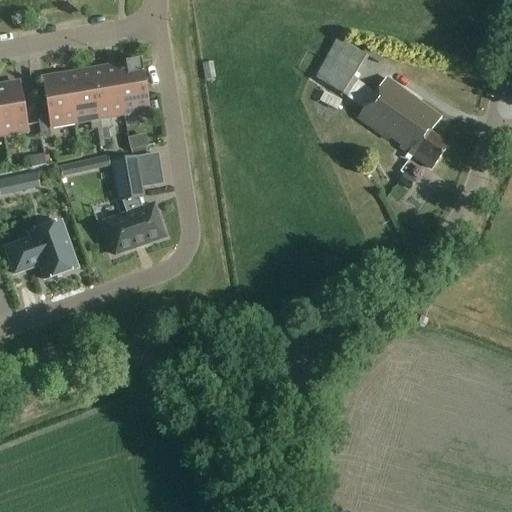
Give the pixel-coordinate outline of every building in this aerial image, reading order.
[(336,39),(315,79),(347,98),(364,110),(360,116),(389,138),(400,146),(413,156),(432,170),(448,148),(429,134),(440,120),(386,80),(375,95),(357,82),(357,81),(364,68),(363,67),(362,67),(368,58),(368,57),(338,41),(336,39)] [(368,45),(363,52),(369,56),(368,57),(379,64),(384,55),(368,45)] [(115,67),(123,116),(148,112),(142,77),(144,77),(141,60),(124,63),(125,66),(115,67)] [(205,80),(214,79),(212,63),(202,64),(205,80)] [(91,71),(100,120),(101,129),(111,128),(109,119),(123,116),(115,67),(91,71)] [(67,76),(75,125),(100,120),(91,71),(67,76)] [(50,129),(75,125),(67,76),(42,80),(50,129)] [(0,87),(0,112),(4,137),(27,133),(18,84),(0,87)] [(316,93),(314,103),(331,107),(334,98),(316,93)] [(41,138),(50,137),(46,120),(37,121),(41,138)] [(130,151),(145,148),(143,136),(128,139),(130,151)] [(31,169),(45,166),(42,155),(29,158),(31,169)] [(125,214),(101,223),(113,258),(167,240),(155,204),(141,209),(138,200),(144,199),(142,189),(137,158),(137,157),(109,162),(117,204),(121,203),(125,214)] [(410,190),(415,183),(404,175),(398,183),(410,190)] [(9,180),(0,182),(0,198),(12,195),(9,180)] [(27,239),(2,248),(12,277),(38,268),(43,282),(78,270),(61,222),(25,234),(27,239)]
